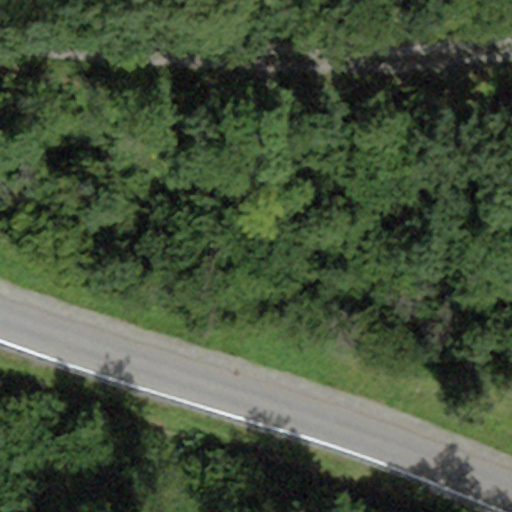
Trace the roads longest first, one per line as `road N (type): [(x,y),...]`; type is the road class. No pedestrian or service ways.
road 1 (unclassified): [(511,493),(0,314)]
road 2 (primary): [(410,0),(511,82)]
